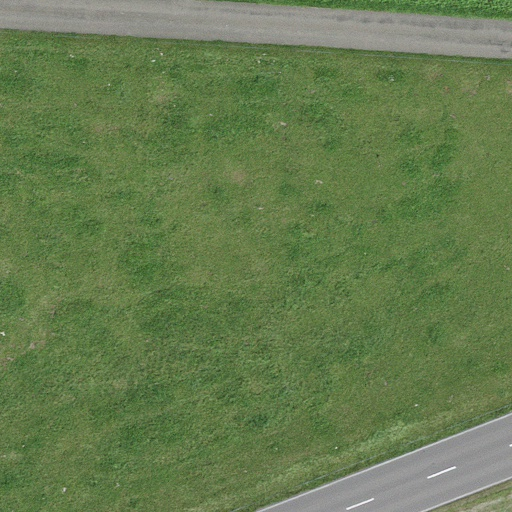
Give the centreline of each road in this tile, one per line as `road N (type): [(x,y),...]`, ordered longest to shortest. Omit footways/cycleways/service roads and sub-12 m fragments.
road 1 (unclassified): [(511,45),(0,12)]
road 2 (primary): [(511,442),(319,511)]
